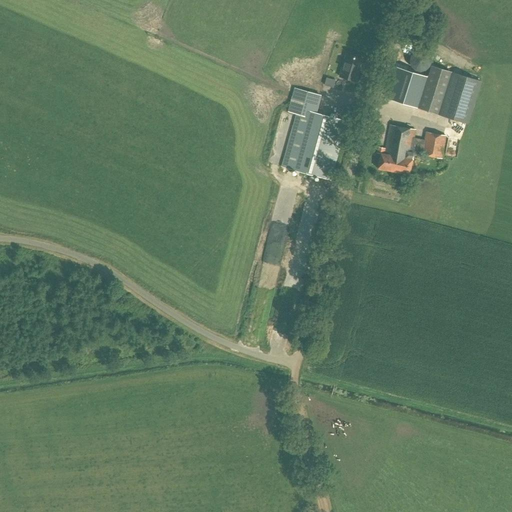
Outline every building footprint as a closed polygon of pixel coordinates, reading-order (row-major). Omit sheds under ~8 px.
[(356,82),(362,59),(346,54),(340,77),(356,82)] [(397,67),(387,99),(466,123),(480,81),(432,66),(428,77),(397,67)] [(330,180),(346,122),(315,113),(320,96),(303,91),(294,88),(287,112),(296,115),(282,167),(330,180)] [(424,140),(414,138),(415,130),(390,125),(384,154),(380,153),(378,169),(409,175),(413,154),(442,159),(446,135),(426,132),(424,140)] [(260,315),(254,329),(263,332),(269,319),(260,315)]
